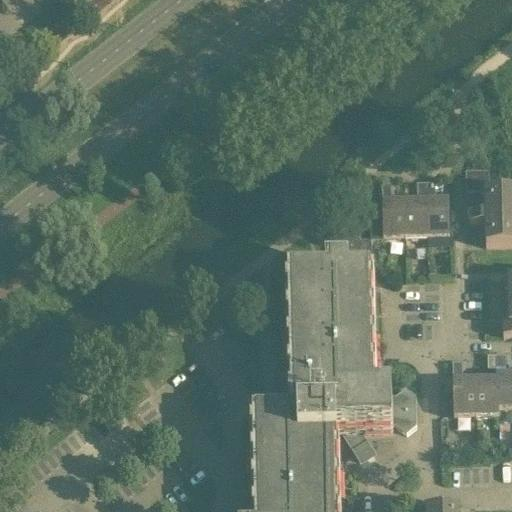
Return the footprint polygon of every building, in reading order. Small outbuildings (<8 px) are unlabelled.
[(426,200),(425,187),(417,187),(417,200),(426,200)] [(434,187),(425,187),(426,200),(434,200),(434,187)] [(381,201),(391,201),(390,188),(381,188),(381,201)] [(511,194),(490,195),(484,195),(485,218),(480,218),(480,229),(485,229),(485,251),(511,249),(511,194)] [(422,206),(423,243),(449,243),(449,226),(449,205),(422,206)] [(369,207),(370,244),(397,244),(396,206),(369,207)] [(422,206),(396,206),(397,244),(423,243),(422,206)] [(371,282),(368,282),(368,244),(334,245),(334,272),(325,272),(326,283),(292,283),(294,419),(256,420),(257,511),(335,511),(334,449),(338,449),(338,438),(343,438),(360,465),(373,457),(360,437),(393,436),(393,431),(396,431),(406,438),(416,431),(415,401),(405,394),(397,402),(392,402),(392,397),(373,398),(371,282)] [(497,373),(496,359),(487,359),(488,373),(497,373)] [(505,359),(496,359),(497,373),(506,373),(505,359)] [(452,366),(452,380),(462,379),(461,366),(452,366)] [(499,413),(511,413),(511,377),(497,378),(497,384),(498,384),(499,413)] [(477,419),(476,384),(454,385),(455,420),(477,419)] [(476,384),(477,419),(499,419),(499,413),(498,384),(497,384),(476,384)]
